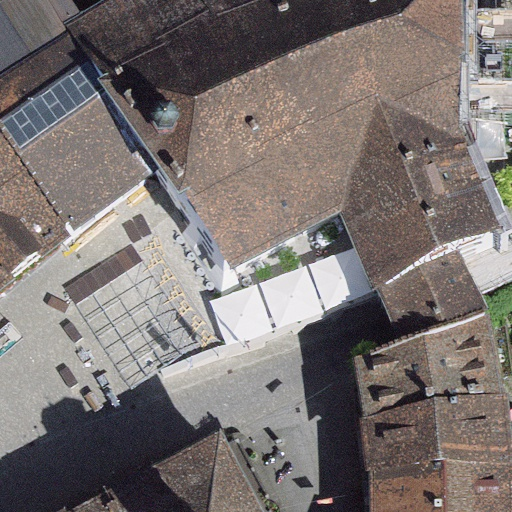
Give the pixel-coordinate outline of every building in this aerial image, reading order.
[(148,204),(213,307),(338,252),(346,248),(408,218),(423,208),(438,200),(467,177),(471,94),(465,30),(461,0),(184,0),(80,56),(60,66),(148,204)] [(0,42),(0,168),(71,248),(148,204),(60,66),(80,56),(57,13),(0,42)] [(0,311),(71,248),(0,168),(0,311)] [(408,218),(346,248),(384,339),(406,325),(504,268),(496,247),(485,215),(467,177),(408,218)] [(385,345),(402,378),(428,374),(443,372),(462,356),(484,339),(472,315),(461,294),(406,325),(384,339),(385,345)] [(362,446),(508,419),(484,339),(462,356),(443,372),(428,374),(354,383),(362,446)] [(511,478),(510,446),(508,419),(362,446),(367,497),(511,495),(511,478)] [(247,511),(220,461),(117,511),(247,511)] [(511,511),(511,495),(367,497),(367,511),(511,511)]
